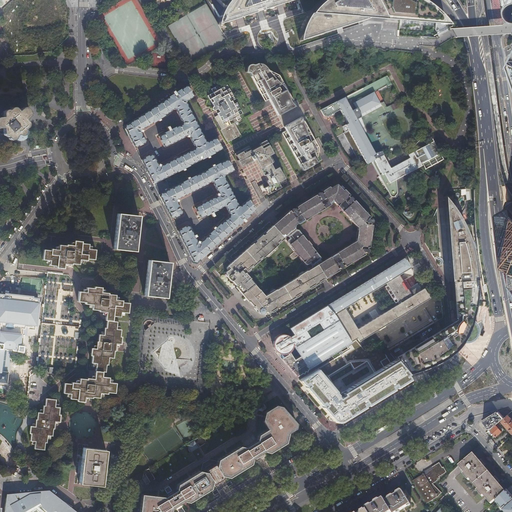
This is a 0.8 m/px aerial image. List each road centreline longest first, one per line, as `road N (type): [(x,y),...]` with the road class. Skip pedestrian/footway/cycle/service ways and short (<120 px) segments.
road 1 (residential): [(190,275),(265,211),(340,163),(412,239)]
road 2 (primary): [(484,130),(501,335)]
road 3 (residential): [(412,239),(248,343)]
road 4 (primary): [(349,470),(463,401),(511,385)]
road 5 (primary): [(484,130),(511,293)]
road 6 (tertiary): [(511,147),(488,0)]
road 7 (tertiary): [(190,275),(139,175),(111,155)]
road 8 (unclassified): [(327,438),(211,511)]
road 9 (residential): [(412,239),(443,286),(455,360)]
road 10 (unclassified): [(356,489),(464,424)]
road 11 (primary): [(447,392),(341,458)]
road 12 (tertiary): [(248,343),(327,438)]
road 13 (tertiary): [(82,120),(82,0)]
